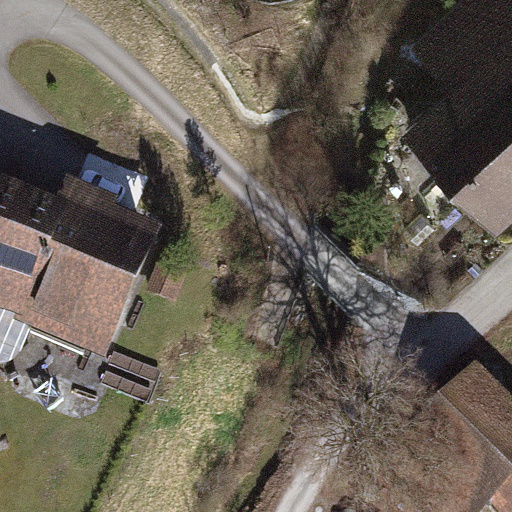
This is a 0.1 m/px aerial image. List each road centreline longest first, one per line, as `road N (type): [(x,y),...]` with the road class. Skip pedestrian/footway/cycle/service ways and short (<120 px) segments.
road 1 (track): [(339,0),(307,99),(291,121),(255,125),(153,0)]
road 2 (track): [(399,353),(353,404),(294,511)]
road 3 (residential): [(511,289),(458,339),(399,353)]
